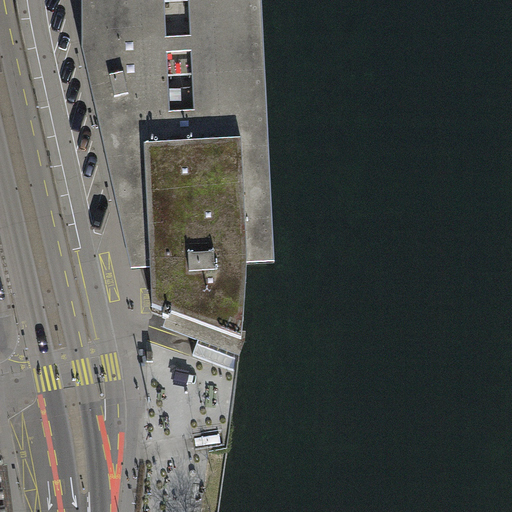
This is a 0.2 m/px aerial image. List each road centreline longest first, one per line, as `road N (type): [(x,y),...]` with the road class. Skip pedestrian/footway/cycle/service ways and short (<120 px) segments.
road 1 (residential): [(98,457),(111,419),(111,368),(33,0)]
road 2 (tertiary): [(98,457),(2,0)]
road 3 (tertiary): [(0,156),(77,511)]
